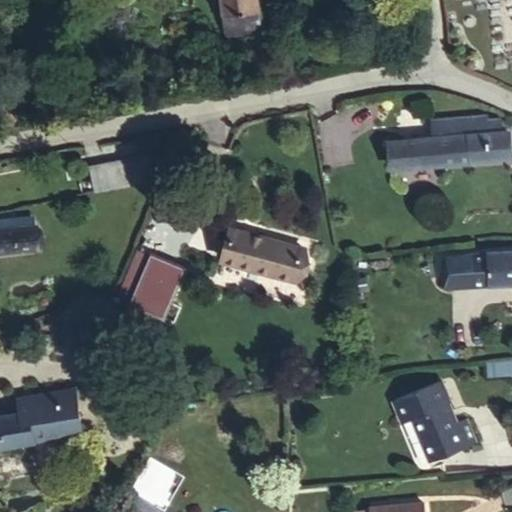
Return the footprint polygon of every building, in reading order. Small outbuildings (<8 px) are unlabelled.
[(250,29),(247,0),(210,0),(214,33),(250,29)] [(481,140),(483,139),(483,123),(482,117),(429,118),(431,139),(481,140)] [(483,139),(497,139),(497,123),(483,123),(483,139)] [(504,139),(497,139),(483,139),(481,140),(431,139),(345,140),(345,168),(504,163),(504,139)] [(132,155),(108,158),(113,183),(135,180),(132,155)] [(113,183),(108,158),(73,164),(77,188),(113,183)] [(0,262),(27,261),(28,227),(0,227),(0,262)] [(285,285),(295,254),(224,233),(214,264),(285,285)] [(168,316),(183,260),(132,246),(117,302),(168,316)] [(511,284),(511,253),(428,260),(429,290),(511,284)] [(420,469),(466,448),(455,425),(446,428),(438,410),(441,408),(431,386),(382,409),(391,430),(402,426),(420,469)] [(13,404),(16,418),(71,407),(69,393),(13,404)] [(71,407),(16,418),(0,420),(0,451),(77,437),(71,407)]
